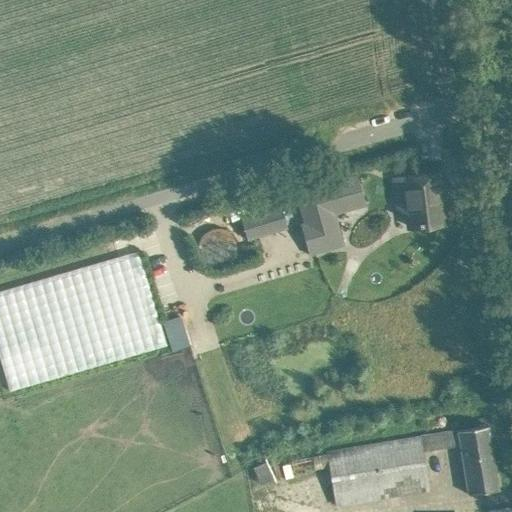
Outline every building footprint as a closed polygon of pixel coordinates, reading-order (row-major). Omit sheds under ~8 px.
[(392,197),(393,198),(403,197),(407,229),(441,225),(437,196),(441,195),(438,175),(390,181),(392,197)] [(355,179),(296,196),(305,226),(302,227),(310,258),(345,248),(336,217),(367,209),(358,178),(355,179)] [(286,229),(280,205),(240,217),(247,240),(286,229)] [(141,252),(0,286),(0,358),(5,357),(11,384),(184,342),(177,315),(157,319),(141,252)] [(488,425),(468,428),(441,433),(325,453),(334,506),(429,489),(422,450),(458,444),(467,495),(499,489),(488,425)]
